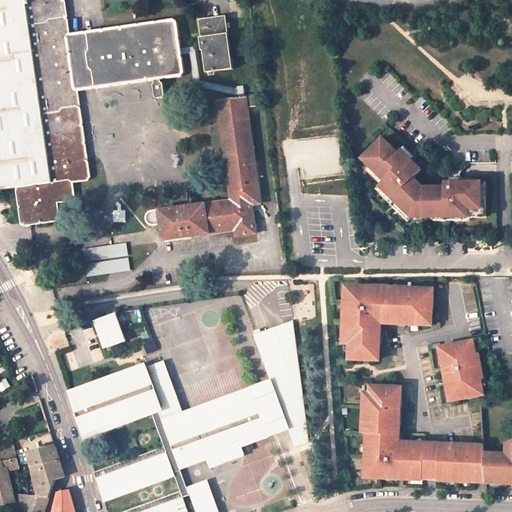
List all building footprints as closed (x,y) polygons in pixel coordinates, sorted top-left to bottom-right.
[(0,0),(0,189),(14,188),(20,225),(24,226),(29,226),(57,222),(59,218),(57,203),(72,201),(74,198),(72,183),(87,181),(90,177),(77,92),(155,81),(155,82),(153,85),(155,97),(157,98),(163,98),(164,96),(162,83),(160,82),(160,80),(181,77),(184,73),(176,22),(173,19),(69,34),(64,0),(0,0)] [(203,51),(207,73),(233,69),(225,16),(199,19),(201,37),(200,37),(202,51),(203,51)] [(260,204),(246,107),(264,105),(262,94),(216,101),(231,199),(151,211),(148,216),(149,222),(153,224),(160,224),(162,240),(235,230),(236,236),(255,233),(251,205),(260,204)] [(466,218),(487,217),(487,198),(484,198),(484,183),(448,184),(447,188),(426,188),(417,179),(424,171),(404,150),(401,153),(387,138),(366,158),(387,180),(382,185),(414,218),(436,218),(436,215),(466,215),(466,218)] [(127,243),(83,249),(87,277),(131,270),(127,243)] [(380,345),(381,320),(381,316),(388,317),(388,320),(408,321),(408,325),(427,325),(432,326),(434,293),(426,293),(426,288),(420,288),(412,288),(396,287),(396,289),(389,288),(383,288),(383,287),(372,286),(372,290),(355,289),(355,285),(351,287),(347,290),(344,295),(344,302),(347,303),(347,309),(344,309),(343,339),(342,343),(349,344),(349,360),(377,361),(377,345),(380,345)] [(116,312),(98,319),(108,347),(126,341),(116,312)] [(309,442),(293,322),(255,334),(273,385),(289,428),(296,447),(309,442)] [(482,396),(481,388),(479,380),(483,379),(479,353),(477,354),(473,355),(471,346),(470,341),(461,343),(469,398),(482,396)] [(447,388),(450,402),(469,398),(461,343),(439,347),(442,361),(444,361),(449,388),(447,388)] [(153,381),(167,376),(162,361),(68,395),(82,438),(152,411),(158,409),(162,407),(153,381)] [(167,376),(153,381),(162,407),(158,409),(164,425),(183,419),(167,376)] [(273,385),(252,393),(268,436),(289,428),(273,385)] [(402,387),(397,387),(370,385),(369,393),(364,392),(362,425),(365,425),(364,433),(370,434),(370,440),(366,440),(366,451),(369,451),(369,459),(368,468),(365,468),(366,472),(367,475),(370,477),(373,478),(376,478),(382,479),(382,477),(388,477),(388,479),(417,480),(436,481),(452,482),(476,483),(475,446),(469,446),(469,449),(460,449),(460,445),(446,445),(445,449),(439,448),(439,444),(424,444),(424,443),(399,442),(396,442),(396,428),(399,428),(400,421),(398,421),(399,401),(401,401),(402,387)] [(183,419),(164,425),(179,468),(206,458),(209,467),(244,454),(241,445),(268,436),(252,393),(183,419)] [(158,409),(152,411),(164,445),(93,472),(95,477),(166,451),(173,470),(181,491),(125,511),(141,511),(182,497),(189,495),(182,478),(179,468),(164,425),(158,409)] [(0,456),(0,457),(16,453),(14,444),(0,447),(0,456)] [(486,483),(486,479),(485,456),(484,446),(475,446),(476,483),(486,483)] [(39,499),(29,498),(24,511),(43,511),(54,480),(65,477),(55,447),(28,454),(39,499)] [(485,456),(486,479),(493,479),(497,484),(511,484),(511,447),(504,448),(504,457),(485,456)] [(166,451),(95,477),(102,497),(173,470),(166,451)] [(20,468),(16,453),(0,457),(0,456),(0,505),(12,503),(4,472),(8,471),(20,468)] [(4,472),(12,503),(16,502),(8,471),(4,472)] [(214,511),(204,482),(189,487),(198,511),(214,511)] [(53,511),(74,511),(68,490),(58,492),(53,511)] [(141,511),(188,511),(182,497),(141,511)] [(18,498),(15,511),(24,511),(29,498),(18,498)]
